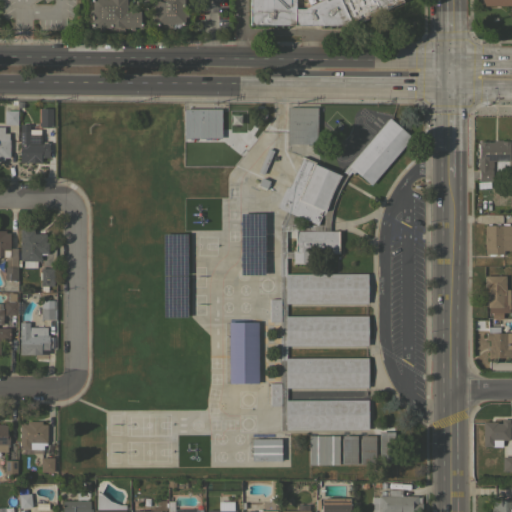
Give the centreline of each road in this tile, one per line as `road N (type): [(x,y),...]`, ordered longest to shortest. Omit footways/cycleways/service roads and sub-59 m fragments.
road 1 (primary): [(449,61),(0,56)]
road 2 (tertiary): [(450,87),(452,511)]
road 3 (primary): [(0,82),(295,86)]
road 4 (residential): [(63,390),(68,202)]
road 5 (primary): [(295,86),(450,87)]
